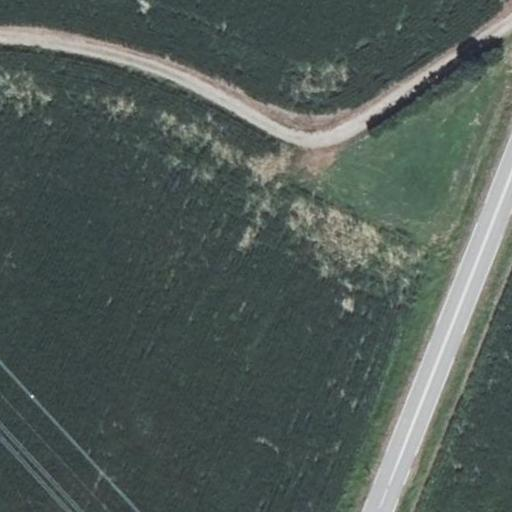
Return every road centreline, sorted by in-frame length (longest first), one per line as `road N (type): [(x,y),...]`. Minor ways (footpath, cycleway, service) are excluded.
road 1 (track): [(0,39),(39,39),(133,61),(309,142),(343,135),(511,29)]
road 2 (secondary): [(377,511),(511,167)]
